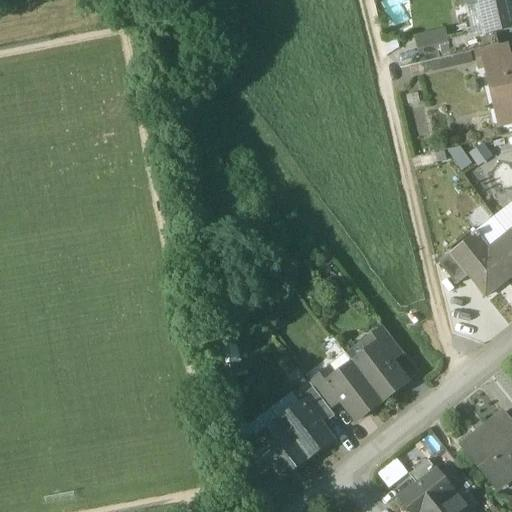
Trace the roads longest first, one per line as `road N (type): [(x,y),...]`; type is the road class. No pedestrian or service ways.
road 1 (track): [(363,0),(459,384)]
road 2 (residential): [(346,473),(511,341)]
